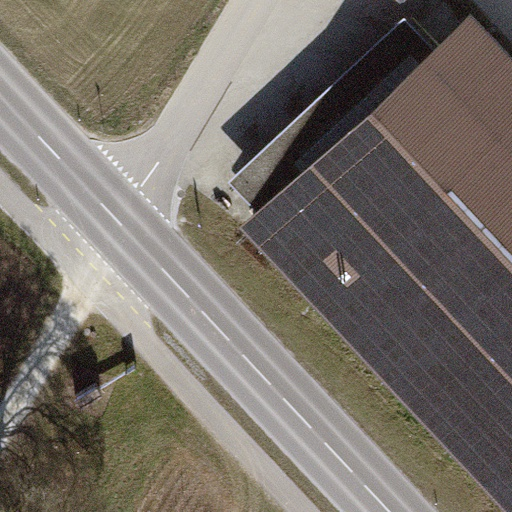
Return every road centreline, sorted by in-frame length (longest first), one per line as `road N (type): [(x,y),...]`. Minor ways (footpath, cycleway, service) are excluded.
road 1 (tertiary): [(0,87),(394,511)]
road 2 (track): [(254,0),(0,429)]
